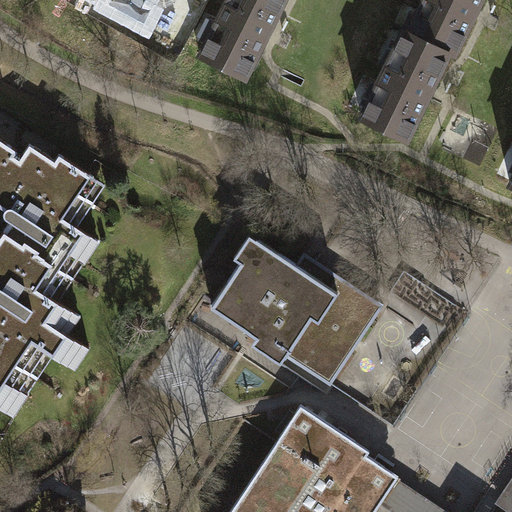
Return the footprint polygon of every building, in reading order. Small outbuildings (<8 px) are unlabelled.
[(119,0),(120,0),(116,6),(154,25),(164,5),(160,3),(162,0),(119,0)] [(243,77),(282,0),(224,0),(215,20),(218,21),(209,39),(207,38),(199,54),(243,77)] [(422,0),(408,30),(449,49),(455,52),(479,0),(422,0)] [(408,137),(449,49),(408,30),(402,27),(361,115),(408,137)] [(0,298),(11,306),(0,322),(0,329),(8,335),(0,346),(0,352),(26,370),(25,371),(29,373),(45,349),(76,369),(90,348),(69,334),(81,316),(50,295),(66,271),(63,269),(73,254),(86,262),(100,241),(69,220),(85,196),(82,194),(94,176),(59,152),(55,159),(30,142),(20,157),(14,154),(17,149),(0,137),(0,205),(5,209),(4,212),(5,215),(6,217),(9,219),(10,219),(12,220),(0,236),(0,298)] [(257,237),(212,305),(331,384),(384,305),(336,273),(327,286),(310,275),(297,266),(299,264),(257,237)] [(16,386),(25,371),(26,370),(0,352),(0,346),(8,335),(0,329),(0,322),(11,306),(0,298),(0,406),(14,416),(29,394),(16,386)] [(301,404),(229,511),(373,511),(379,503),(397,477),(399,474),(367,454),(370,449),(301,404)] [(449,511),(397,477),(379,503),(392,511),(449,511)] [(511,482),(499,502),(511,511),(511,482)]
